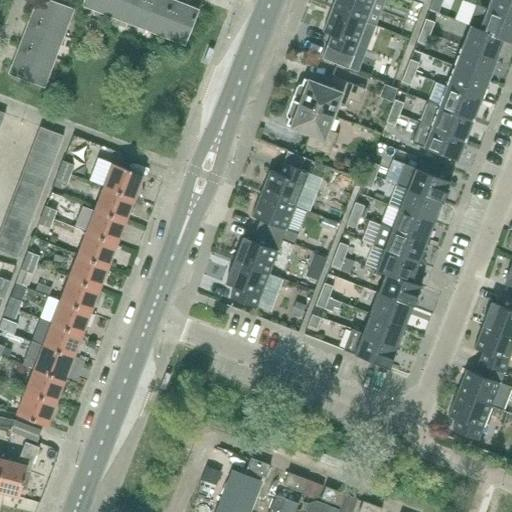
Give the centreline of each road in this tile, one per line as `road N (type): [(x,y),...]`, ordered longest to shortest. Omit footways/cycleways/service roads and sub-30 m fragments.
road 1 (residential): [(511,161),(410,426),(147,323)]
road 2 (tertiary): [(76,504),(147,323)]
road 3 (tertiary): [(182,228),(213,179),(229,104)]
road 4 (tertiary): [(182,228),(194,171),(229,104)]
